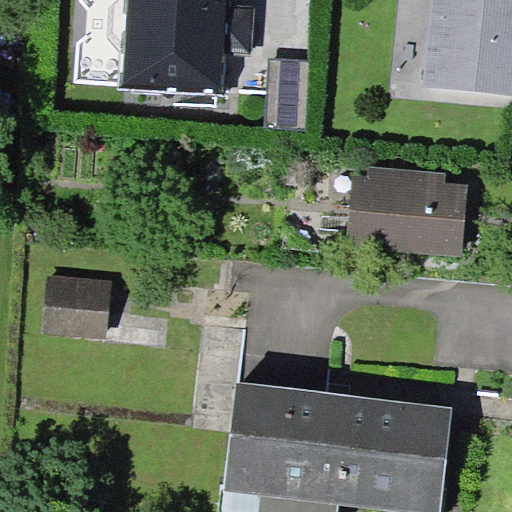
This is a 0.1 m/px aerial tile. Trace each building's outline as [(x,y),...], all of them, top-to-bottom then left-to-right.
[(219,0),(125,0),(121,100),(215,104),(219,0)] [(511,12),(431,4),(422,98),(511,106),(511,12)] [(464,190),(349,182),(344,258),(459,265),(464,190)] [(109,293),(43,286),(37,342),(102,349),(109,293)] [(435,511),(444,418),(227,398),(218,505),(293,511),(435,511)]
